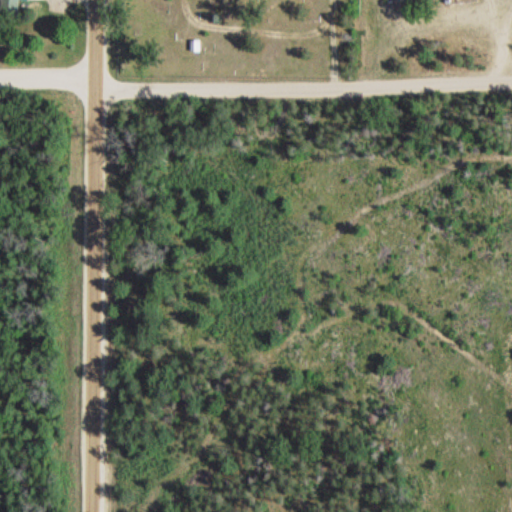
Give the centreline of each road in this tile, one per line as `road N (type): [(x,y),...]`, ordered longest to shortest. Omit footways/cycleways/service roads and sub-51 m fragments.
road 1 (residential): [(95,0),(103,117),(100,511)]
road 2 (track): [(95,80),(511,368)]
road 3 (residential): [(95,80),(159,94),(511,81)]
